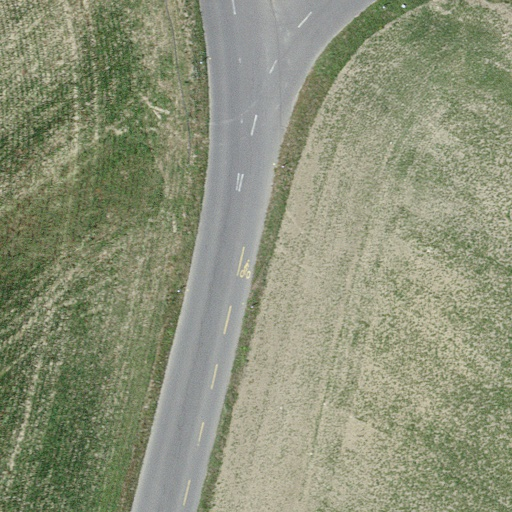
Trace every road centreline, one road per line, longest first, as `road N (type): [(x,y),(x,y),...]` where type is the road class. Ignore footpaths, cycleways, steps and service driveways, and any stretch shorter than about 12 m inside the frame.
road 1 (tertiary): [(166,511),(238,191)]
road 2 (tertiary): [(238,191),(274,66),(324,0)]
road 3 (tertiary): [(238,191),(241,61),(233,0)]
